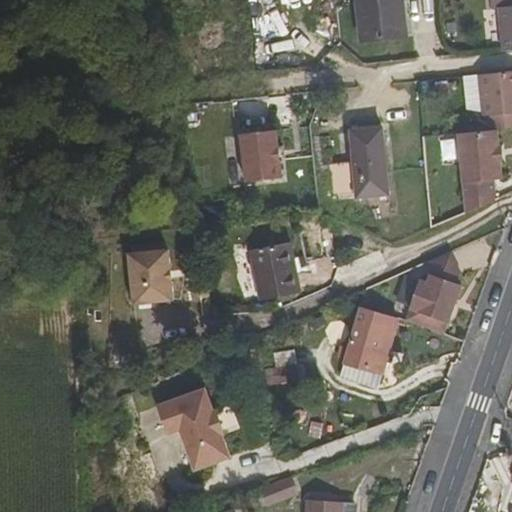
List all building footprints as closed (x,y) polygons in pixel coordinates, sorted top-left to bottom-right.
[(398,0),(355,0),(361,44),(403,39),(398,0)] [(407,0),(398,0),(403,39),(411,39),(407,0)] [(511,48),(511,0),(499,0),(501,10),(491,11),(495,50),(511,48)] [(482,115),(488,115),(491,129),(495,128),(511,126),(511,69),(477,74),(482,115)] [(466,198),(493,195),(493,181),(501,180),(495,128),(491,129),(458,133),(466,198)] [(347,165),(327,166),(327,200),(383,198),(379,130),(347,131),(347,165)] [(280,134),(244,136),(247,183),(283,183),(280,134)] [(467,213),(494,201),(493,195),(466,198),(467,213)] [(248,250),(258,304),(302,297),(292,243),(248,250)] [(176,306),(170,255),(131,259),(137,311),(176,306)] [(418,272),(425,284),(452,294),(457,282),(445,260),(418,272)] [(422,293),(415,290),(400,329),(439,343),(456,295),(452,294),(425,284),(422,293)] [(392,333),(358,325),(344,367),(378,376),(392,333)] [(186,436),(203,476),(238,462),(229,439),(231,439),(222,415),(219,416),(210,394),(162,412),(175,440),(186,436)] [(296,500),(290,484),(268,492),(261,495),(266,510),(296,500)]
